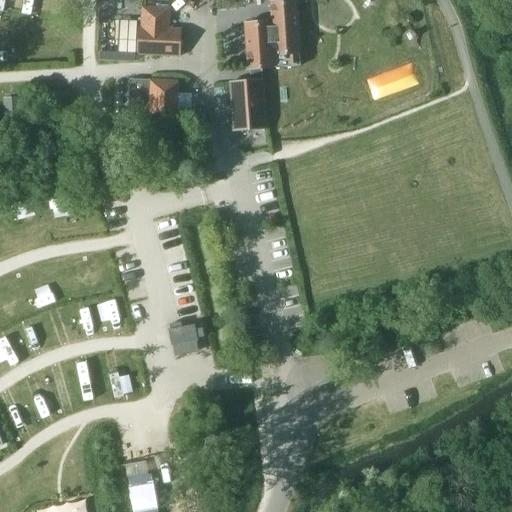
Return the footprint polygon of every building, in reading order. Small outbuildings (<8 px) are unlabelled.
[(272,0),(273,0),(269,0),(270,7),(270,21),(248,23),(251,81),(229,82),(232,131),(265,129),(262,68),(301,66),(297,0),(272,0)] [(169,8),(142,7),(141,27),(139,27),(138,54),(179,56),(180,29),(168,29),(169,8)] [(101,19),(99,59),(135,61),(137,21),(101,19)] [(129,79),(127,120),(147,121),(176,122),(178,82),(149,80),(129,79)] [(23,114),(22,97),(3,98),(4,115),(23,114)] [(170,329),(168,329),(171,345),(172,345),(188,342),(188,343),(196,342),(196,341),(198,340),(197,339),(204,337),(202,328),(195,329),(195,325),(182,327),(181,322),(169,325),(170,329)]
